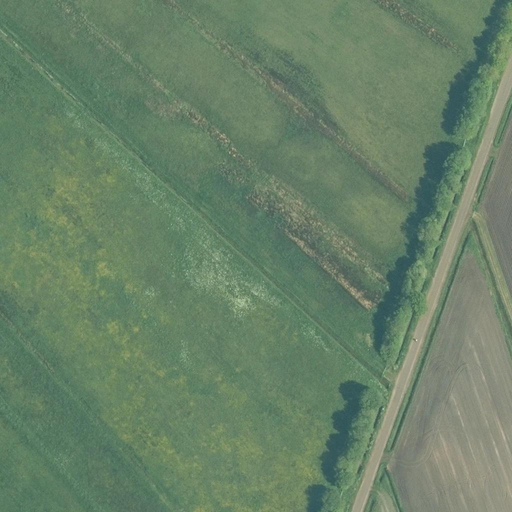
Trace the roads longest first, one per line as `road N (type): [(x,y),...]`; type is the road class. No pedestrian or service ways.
road 1 (unclassified): [(356,511),(511,70)]
road 2 (track): [(511,325),(475,217),(462,210)]
